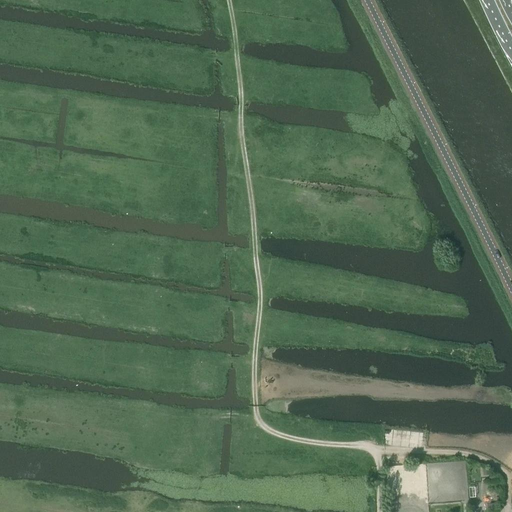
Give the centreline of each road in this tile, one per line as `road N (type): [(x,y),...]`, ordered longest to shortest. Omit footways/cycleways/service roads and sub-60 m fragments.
road 1 (track): [(380,511),(374,452),(297,442),(259,425),(255,414),(259,291),(230,0)]
road 2 (tertiary): [(511,292),(367,0)]
road 3 (track): [(509,490),(501,469),(470,455),(374,454)]
